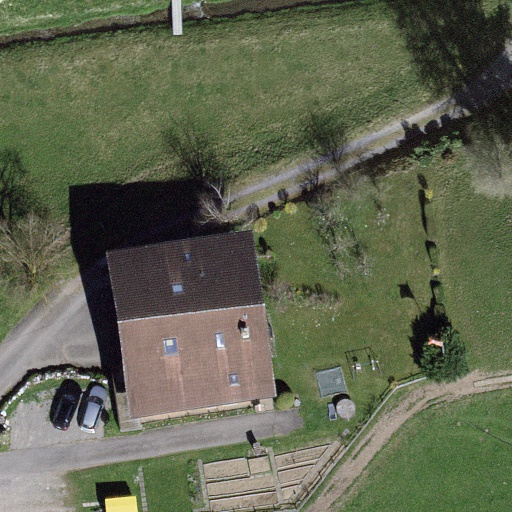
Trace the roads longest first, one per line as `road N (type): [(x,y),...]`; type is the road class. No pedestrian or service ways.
road 1 (track): [(0,369),(104,253),(363,149),(511,70)]
road 2 (track): [(319,511),(418,400),(511,379)]
